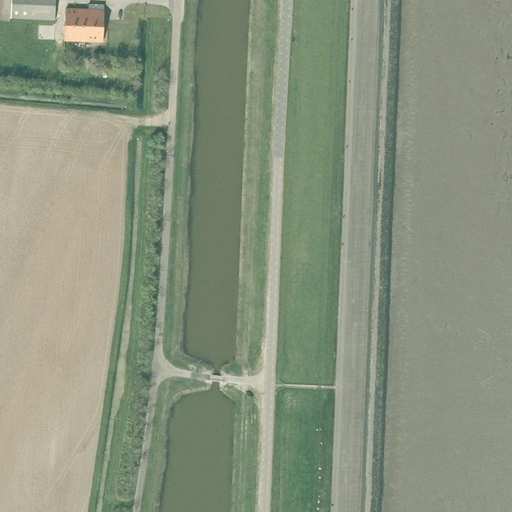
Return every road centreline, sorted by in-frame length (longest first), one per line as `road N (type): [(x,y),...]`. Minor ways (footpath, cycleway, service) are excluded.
road 1 (tertiary): [(268,384),(284,0)]
road 2 (unclassified): [(156,369),(178,0)]
road 3 (unclassified): [(135,511),(156,369)]
road 4 (tertiary): [(263,511),(268,384)]
